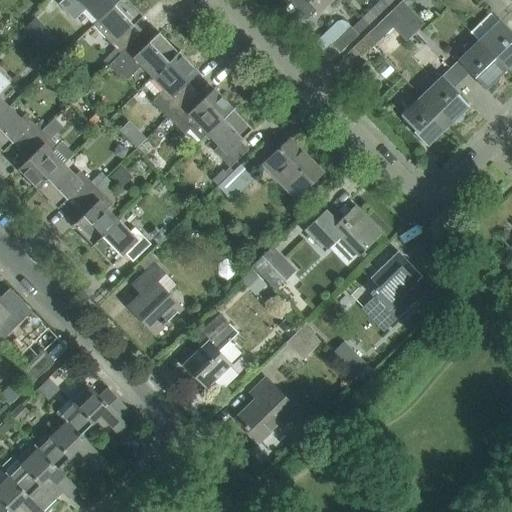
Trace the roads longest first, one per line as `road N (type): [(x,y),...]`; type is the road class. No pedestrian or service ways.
road 1 (residential): [(232,5),(403,183),(427,193),(452,184),(511,126)]
road 2 (residential): [(111,511),(168,453),(166,418),(0,246)]
